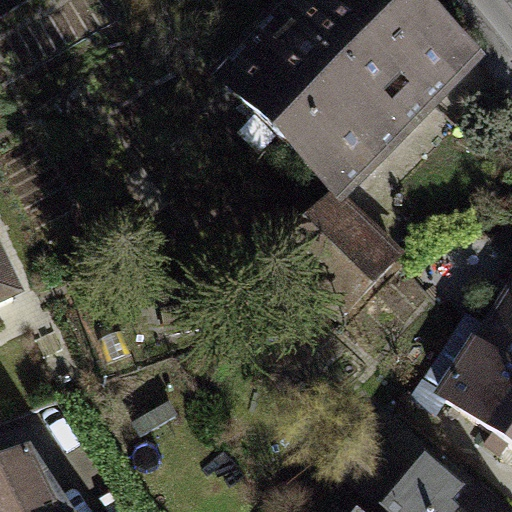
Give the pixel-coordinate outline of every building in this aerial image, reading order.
[(418,0),(294,0),(279,15),(406,148),(487,71),(418,0)] [(406,148),(279,15),(207,84),(335,216),(406,148)] [(340,324),(404,257),(336,192),(272,259),(340,324)] [(511,272),(444,365),(511,413),(511,272)] [(0,308),(13,303),(0,276),(0,308)] [(511,475),(511,413),(444,365),(415,407),(511,475)] [(57,511),(25,461),(0,471),(0,511),(57,511)] [(426,511),(406,496),(393,511),(426,511)]
